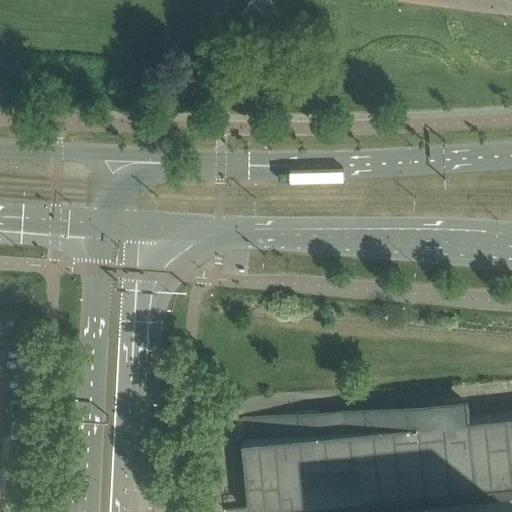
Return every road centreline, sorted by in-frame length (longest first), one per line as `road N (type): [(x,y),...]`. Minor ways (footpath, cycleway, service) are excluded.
road 1 (unknown): [(228,511),(225,434),(242,410),(291,400),(511,391)]
road 2 (secondary): [(144,228),(511,253)]
road 3 (secondary): [(511,158),(145,159)]
road 4 (unclassified): [(100,227),(90,511)]
road 5 (unclassified): [(134,511),(144,228)]
